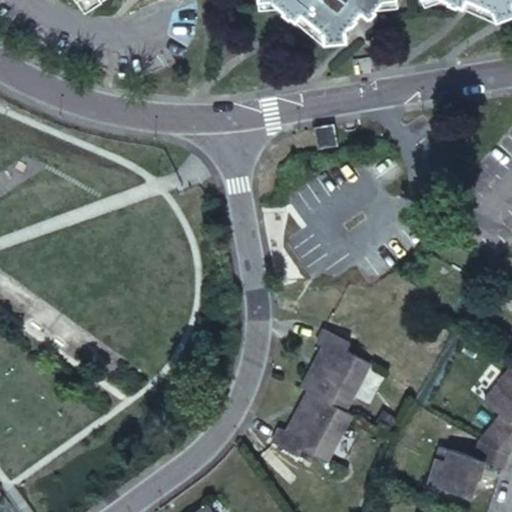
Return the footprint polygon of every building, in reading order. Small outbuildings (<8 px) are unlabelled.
[(282,0),(303,17),(308,10),(330,28),(330,40),(355,37),(355,25),(369,9),(376,14),(388,0),(282,0)] [(511,0),(469,0),(475,3),(476,0),(490,0),(504,6),(508,17),(511,15),(511,0)] [(287,139),(281,140),(285,161),(306,157),(302,137),(287,139)] [(484,465),(505,437),(502,435),(511,421),(511,336),(455,412),(472,425),(453,450),(484,465)] [(284,383),(274,403),(281,407),(321,426),(345,378),(321,365),(324,359),(296,345),(289,360),(294,364),(302,367),(291,387),(284,383)] [(294,364),(284,383),(291,387),(302,367),(294,364)] [(254,444),(248,458),(275,473),(278,464),(304,478),(327,429),(321,426),(281,407),(271,426),(278,430),(268,450),(261,446),(254,444)] [(278,430),(271,426),(261,446),(268,450),(278,430)] [(479,479),(484,465),(453,450),(448,468),(414,459),(404,496),(449,510),(459,471),(479,479)]
